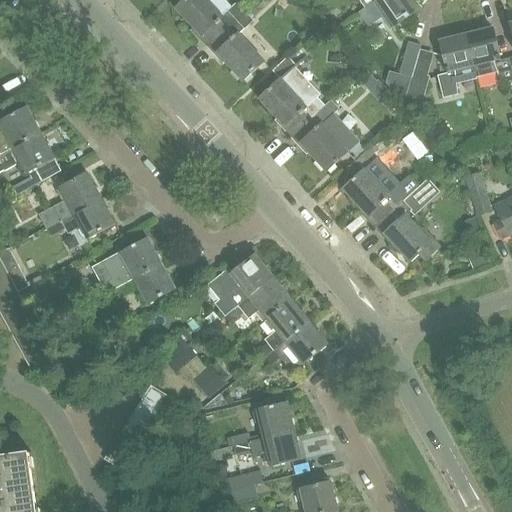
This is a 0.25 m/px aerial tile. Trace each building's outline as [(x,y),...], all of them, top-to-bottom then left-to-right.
[(198,38),(206,47),(245,11),(236,2),(221,16),(205,0),(184,0),(175,9),(200,36),(198,38)] [(364,9),(357,14),(368,28),(386,15),(394,27),(398,25),(418,11),(411,0),(377,0),(373,3),(364,9)] [(364,9),(373,3),(377,0),(358,0),(359,0),(364,9)] [(238,34),(244,29),(253,20),(245,11),(206,47),(215,56),(217,54),(243,81),(263,62),(238,34)] [(326,24),(331,31),(338,25),(333,18),(326,24)] [(511,80),(511,69),(509,58),(501,60),(493,29),(466,36),(473,64),(477,78),(498,73),(502,83),(511,80)] [(454,69),(473,64),(466,36),(439,42),(447,73),(439,75),(444,97),(457,94),(454,69)] [(399,73),(412,76),(413,74),(421,44),(408,41),(399,73)] [(282,128),(290,137),(320,110),(311,102),(317,96),(291,68),(295,65),(287,57),(272,71),(279,79),(258,99),(284,126),(282,128)] [(358,79),(368,90),(377,82),(367,71),(358,79)] [(413,74),(412,76),(404,103),(420,108),(428,79),(413,74)] [(320,110),(290,137),(299,146),(301,145),(308,153),(326,172),(347,152),(357,142),(333,116),(337,111),(329,102),(325,105),(320,110)] [(0,153),(12,147),(40,132),(25,106),(0,119),(0,153)] [(0,172),(3,171),(4,172),(21,163),(26,173),(28,172),(35,168),(41,180),(55,173),(61,170),(54,158),(40,132),(12,147),(0,153),(0,172)] [(455,167),(449,163),(443,173),(450,176),(455,167)] [(364,170),(343,190),(368,216),(366,218),(374,227),(403,201),(395,192),(389,197),(372,178),(364,170)] [(66,199),(53,206),(39,214),(46,227),(100,198),(86,172),(59,187),(66,199)] [(466,178),(473,198),(479,217),(491,213),(478,174),(466,178)] [(406,215),(412,210),(415,212),(440,190),(428,178),(413,191),(403,201),(374,227),(383,236),(385,235),(410,262),(418,254),(425,261),(441,246),(424,228),(421,231),(406,215)] [(114,224),(100,198),(46,227),(51,236),(65,228),(68,233),(80,226),(87,238),(114,224)] [(511,199),(495,208),(501,220),(493,224),(501,238),(508,235),(509,235),(511,233),(511,199)] [(113,281),(103,286),(107,294),(161,264),(147,238),(119,253),(102,262),(113,281)] [(466,254),(473,270),(490,264),(483,248),(466,254)] [(248,297),(273,277),(255,254),(230,274),(227,271),(223,274),(222,273),(218,276),(219,277),(214,281),(225,294),(213,303),(219,310),(217,315),(220,319),(248,297)] [(175,289),(161,264),(107,294),(111,301),(125,293),(125,295),(138,288),(147,304),(175,289)] [(0,277),(0,291),(13,284),(7,274),(0,277)] [(263,322),(266,319),(291,299),(273,277),(248,297),(220,319),(227,328),(240,317),(243,321),(255,312),(263,322)] [(50,290),(44,279),(22,291),(28,301),(50,290)] [(13,284),(0,291),(0,305),(19,296),(13,284)] [(0,305),(0,314),(2,319),(25,307),(19,296),(0,305)] [(256,352),(261,359),(308,321),(291,299),(266,319),(263,322),(272,333),(265,338),(269,343),(256,352)] [(2,319),(8,329),(31,317),(25,307),(2,319)] [(36,328),(34,324),(31,317),(8,329),(14,340),(36,328)] [(284,341),(261,359),(267,366),(280,357),(283,361),(292,372),(302,364),(303,364),(327,344),(308,321),(284,341)] [(14,340),(20,351),(42,339),(36,328),(14,340)] [(158,352),(167,362),(188,345),(179,335),(158,352)] [(20,351),(26,362),(49,350),(42,339),(20,351)] [(188,345),(167,362),(176,374),(179,371),(197,357),(188,345)] [(49,350),(26,362),(32,373),(54,361),(49,350)] [(260,362),(246,374),(251,380),(265,368),(260,362)] [(191,380),(205,398),(224,382),(210,365),(206,368),(191,380)] [(150,385),(144,396),(165,409),(172,398),(150,385)] [(165,409),(144,396),(137,407),(159,420),(165,409)] [(255,402),(257,409),(264,438),(294,430),(287,402),(280,403),(278,396),(255,402)] [(137,407),(131,417),(152,430),(159,420),(137,407)] [(146,441),(152,430),(131,417),(124,428),(146,441)] [(124,428),(118,438),(139,452),(146,441),(124,428)] [(252,441),(236,445),(238,454),(250,451),(252,458),(268,453),(271,466),(302,459),(294,430),(264,438),(252,441)] [(234,436),(236,445),(252,441),(250,433),(234,436)] [(118,438),(111,448),(133,462),(139,452),(118,438)] [(126,472),(133,462),(111,448),(105,459),(126,472)] [(0,457),(0,511),(36,511),(28,453),(0,457)] [(253,472),(229,478),(231,490),(252,485),(256,484),(264,482),(261,470),(253,472)] [(300,488),(306,511),(325,511),(338,509),(331,481),(300,488)] [(252,485),(231,490),(235,503),(255,498),(252,485)]
